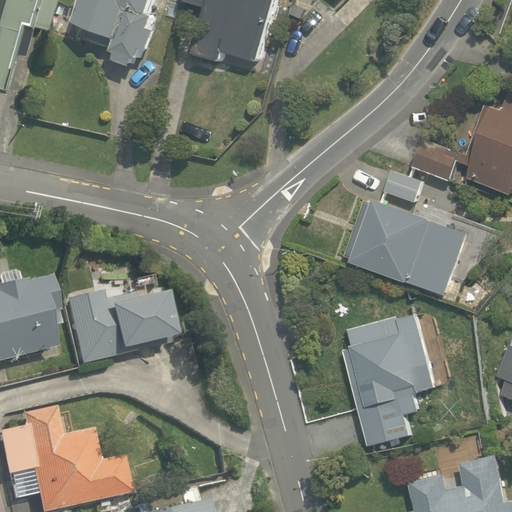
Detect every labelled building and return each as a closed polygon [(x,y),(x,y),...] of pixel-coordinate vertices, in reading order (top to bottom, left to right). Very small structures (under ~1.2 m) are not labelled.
[(40,28),(47,0),(0,0),(0,60),(11,20),(40,28)] [(149,0),(78,0),(71,22),(108,37),(102,52),(137,66),(156,20),(143,15),(149,0)] [(271,0),(172,0),(172,2),(202,10),(188,55),(217,64),(221,50),(254,60),(271,0)] [(468,165),(465,174),(510,192),(511,185),(511,94),(507,92),(501,109),(487,103),(466,154),(452,149),(421,139),(412,165),(449,178),(454,161),(468,165)] [(391,173),(384,195),(415,205),(421,183),(391,173)] [(368,194),(346,259),(446,292),(468,227),(368,194)] [(37,277),(13,283),(11,271),(0,273),(0,359),(54,346),(37,277)] [(108,282),(60,293),(78,366),(113,357),(111,346),(171,331),(161,288),(125,297),(122,285),(109,288),(108,282)] [(435,387),(419,322),(339,339),(366,443),(409,432),(403,410),(420,406),(416,391),(435,387)] [(511,344),(511,345),(498,379),(509,383),(505,396),(511,398),(511,344)] [(26,470),(34,511),(37,511),(78,503),(80,511),(112,503),(110,493),(124,490),(115,452),(92,458),(85,425),(53,433),(46,404),(12,412),(14,423),(0,426),(0,465),(2,476),(26,470)] [(511,511),(511,492),(511,493),(502,496),(489,452),(458,461),(465,484),(444,490),(439,473),(404,484),(413,511),(411,511),(511,511)] [(220,511),(220,510),(212,511),(193,511),(191,502),(148,511),(220,511)]
